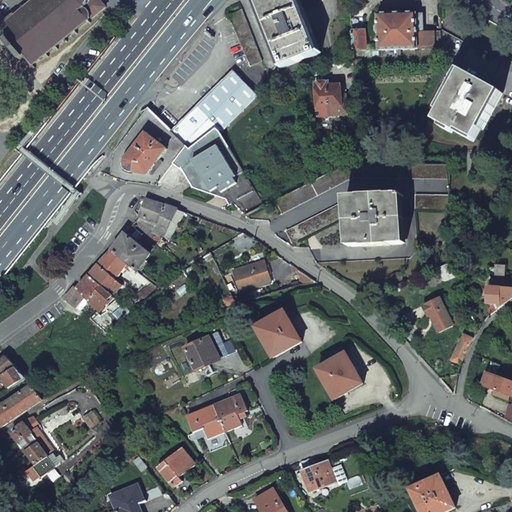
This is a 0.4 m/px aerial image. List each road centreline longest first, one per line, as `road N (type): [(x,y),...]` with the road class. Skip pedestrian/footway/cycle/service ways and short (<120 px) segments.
road 1 (residential): [(0,331),(67,279),(107,230),(121,195),(134,189),(241,226),(328,280),(443,394)]
road 2 (residential): [(187,511),(236,478),(443,394)]
road 3 (trunk): [(0,252),(166,49)]
road 4 (residential): [(1,145),(125,5)]
road 5 (trunk): [(121,66),(0,207)]
road 6 (unknown): [(295,454),(262,383),(335,341)]
road 7 (residential): [(511,306),(478,337),(457,409)]
